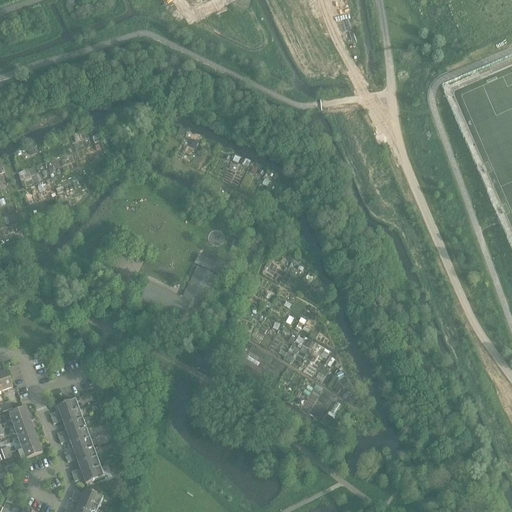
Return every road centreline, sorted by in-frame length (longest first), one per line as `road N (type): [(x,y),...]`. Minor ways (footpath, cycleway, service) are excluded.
road 1 (residential): [(58,511),(68,486),(34,393),(19,354),(0,360)]
road 2 (motorway): [(460,0),(511,119)]
